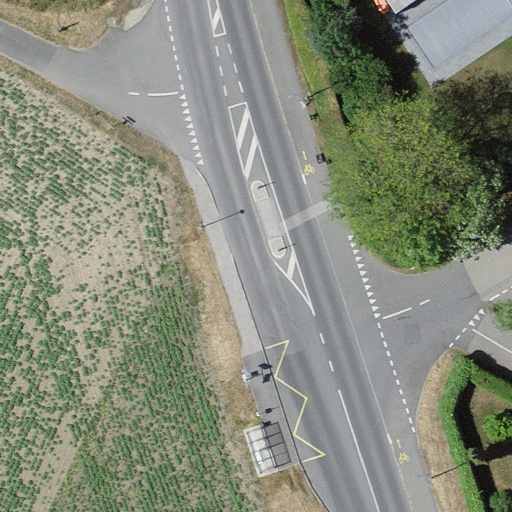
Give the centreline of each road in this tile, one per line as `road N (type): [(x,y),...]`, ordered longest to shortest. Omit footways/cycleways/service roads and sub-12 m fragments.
road 1 (secondary): [(330,346),(247,80)]
road 2 (unclassified): [(247,80),(182,94),(134,91),(82,78),(0,36)]
road 3 (secondary): [(384,511),(330,346)]
